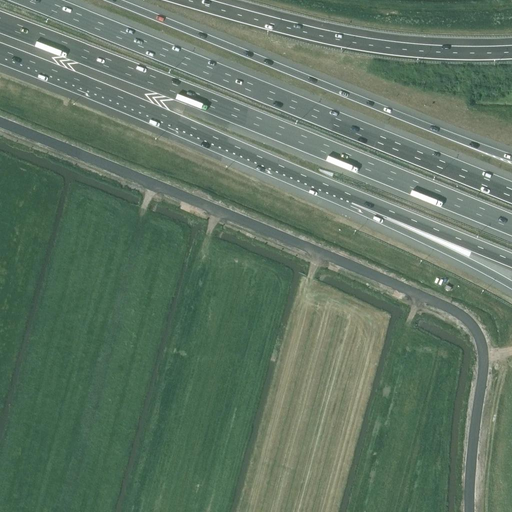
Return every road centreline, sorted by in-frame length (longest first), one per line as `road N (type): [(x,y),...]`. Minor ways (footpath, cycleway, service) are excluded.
road 1 (unclassified): [(471,511),(486,353),(473,326),(420,297),(0,126)]
road 2 (motorway): [(0,22),(511,224)]
road 3 (motorway): [(511,193),(32,0)]
road 4 (motorway): [(511,159),(108,0)]
road 5 (motorway): [(511,52),(406,50),(182,0)]
road 6 (motorway): [(0,54),(270,165)]
road 7 (motorway): [(270,165),(511,286)]
road 8 (motorway): [(270,165),(511,260)]
